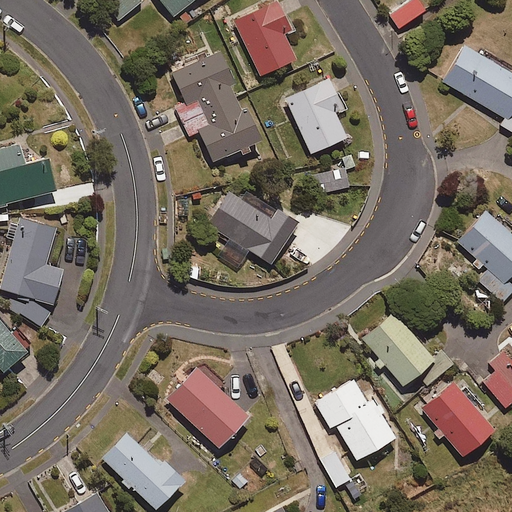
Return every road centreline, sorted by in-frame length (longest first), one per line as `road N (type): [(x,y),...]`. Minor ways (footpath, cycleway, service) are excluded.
road 1 (residential): [(127,294),(194,311),(278,310),(359,272),(391,238),(404,204),(402,127),(372,51),(338,0)]
road 2 (residential): [(9,0),(70,53),(120,131),(136,195),(127,294)]
road 3 (residential): [(127,294),(71,397),(0,453)]
